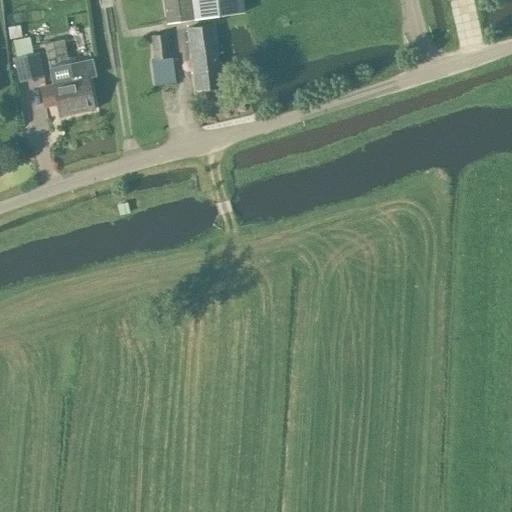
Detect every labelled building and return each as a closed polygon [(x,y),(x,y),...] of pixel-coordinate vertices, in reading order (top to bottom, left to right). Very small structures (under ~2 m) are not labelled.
[(163,0),(167,24),(243,13),(241,0),(163,0)] [(196,90),(223,87),(214,25),(187,29),(196,90)] [(8,28),(10,48),(30,45),(27,26),(8,28)] [(154,60),(171,57),(168,35),(151,37),(154,60)] [(18,82),(43,77),(38,53),(13,58),(18,82)] [(53,85),(40,87),(45,106),(56,104),(60,118),(93,111),(86,80),(95,78),(91,60),(91,59),(68,64),(49,68),(53,85)]
